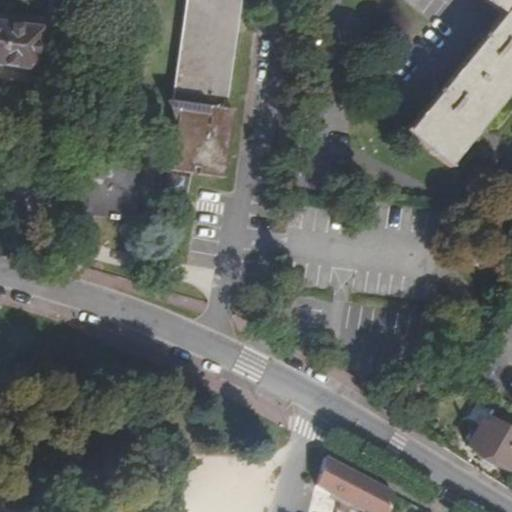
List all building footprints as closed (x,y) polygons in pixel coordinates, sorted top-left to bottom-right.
[(184,0),(170,105),(162,104),(174,130),(164,196),(187,199),(190,177),(222,181),(229,135),(220,133),(239,0),(184,0)] [(511,0),(478,0),(491,11),(495,6),(511,19),(511,0)] [(490,101),(511,71),(511,26),(491,11),(447,67),(490,101)] [(0,72),(22,75),(24,57),(30,57),(33,25),(0,21),(0,72)] [(490,101),(447,67),(396,131),(437,165),(490,101)] [(58,182),(69,184),(63,217),(131,230),(142,177),(72,164),(71,170),(61,169),(58,182)] [(328,294),(323,330),(366,335),(370,300),(328,294)] [(469,452),(508,474),(511,466),(511,436),(487,421),(469,452)] [(389,511),(393,500),(325,466),(317,493),(357,511),(389,511)]
